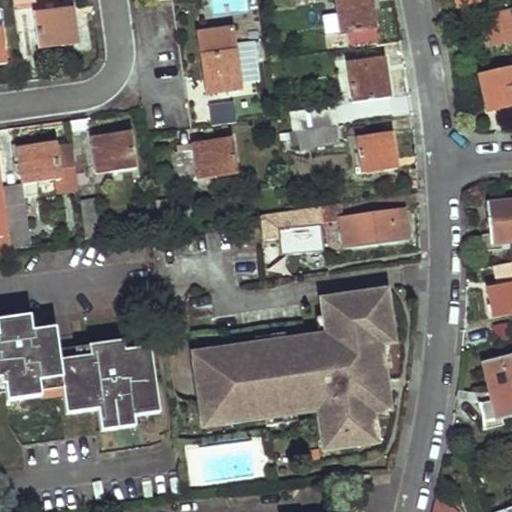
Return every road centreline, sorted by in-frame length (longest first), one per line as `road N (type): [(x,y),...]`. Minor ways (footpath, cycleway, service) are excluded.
road 1 (residential): [(407,511),(435,368),(444,162)]
road 2 (unknown): [(138,274),(255,300),(443,260)]
road 3 (residential): [(116,0),(122,54),(107,81),(79,95),(0,105)]
road 4 (residential): [(444,162),(409,0)]
